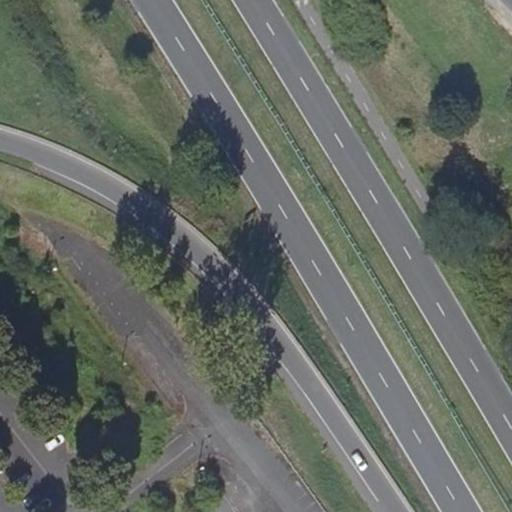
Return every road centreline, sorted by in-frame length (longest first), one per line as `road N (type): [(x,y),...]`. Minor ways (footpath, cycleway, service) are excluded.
road 1 (primary): [(144,0),(454,511)]
road 2 (primary): [(0,147),(46,158),(144,212),(235,298),(310,390),(390,511)]
road 3 (primary): [(511,441),(249,0)]
